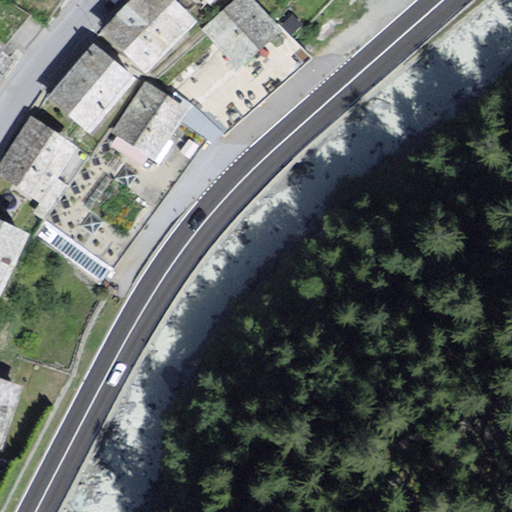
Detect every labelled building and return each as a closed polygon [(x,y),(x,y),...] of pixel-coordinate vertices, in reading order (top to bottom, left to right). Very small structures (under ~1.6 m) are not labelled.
[(136,0),(100,35),(128,59),(151,79),(206,26),(175,0),(136,0)] [(249,0),(234,0),(206,26),(151,79),(224,135),(307,56),(249,0)] [(137,85),(90,40),(43,95),(91,139),(137,85)] [(0,80),(13,61),(0,51),(0,80)] [(146,85),(115,129),(153,155),(183,112),(146,85)] [(111,269),(220,140),(190,115),(151,170),(111,134),(49,217),(111,269)] [(76,148),(32,116),(0,169),(0,178),(41,202),(76,148)] [(7,187),(0,201),(15,208),(22,194),(7,187)] [(0,300),(28,239),(0,226),(0,300)] [(0,447),(22,385),(0,377),(0,447)]
